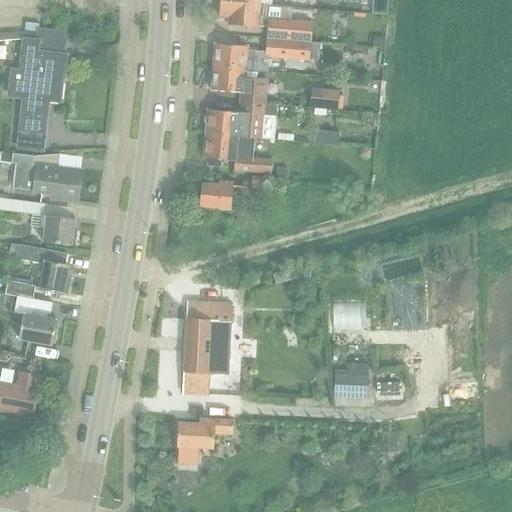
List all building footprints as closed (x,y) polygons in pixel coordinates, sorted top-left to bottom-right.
[(372,0),(372,13),(387,14),(388,0),(372,0)] [(293,7),(271,5),(221,1),(219,18),(229,18),(229,26),(258,28),(269,28),(269,19),(292,21),(293,7)] [(269,28),(268,38),(310,42),(311,22),(292,21),(269,19),(269,28)] [(26,23),(0,24),(0,41),(25,40),(20,73),(10,72),(7,95),(23,97),(19,130),(43,133),(47,100),(59,102),(66,58),(63,58),(65,44),(63,44),(64,36),(39,33),(39,25),(26,23)] [(268,38),(267,52),(270,53),(270,56),(318,60),(319,43),(310,42),(268,38)] [(216,44),(214,67),(246,70),(255,71),(269,72),(270,56),(270,53),(267,52),(247,51),(248,47),(216,44)] [(246,70),(214,67),(212,91),(244,94),(243,103),(264,105),(266,81),(259,80),(259,72),(255,71),(246,70)] [(311,107),(338,110),(340,92),(313,89),(311,107)] [(209,111),(207,134),(261,139),(263,116),(275,117),(276,106),(264,105),(243,103),(243,113),(209,111)] [(334,128),(315,127),(313,143),(333,145),(334,128)] [(219,168),(220,160),(236,161),(235,171),(272,175),(273,162),(252,160),(254,139),(261,139),(207,134),(205,158),(207,159),(206,163),(210,167),(219,168)] [(1,150),(0,160),(0,162),(11,164),(12,152),(1,150)] [(60,155),(33,157),(12,155),(11,164),(10,166),(15,166),(12,189),(53,194),(53,200),(78,203),(82,172),(58,169),(60,155)] [(276,168),(275,179),(287,180),(288,169),(276,168)] [(252,175),(251,188),(268,190),(269,177),(252,175)] [(247,196),(248,188),(234,186),(234,183),(219,182),(219,185),(202,184),(200,208),(231,211),(233,195),(247,196)] [(0,206),(1,206),(0,211),(43,217),(42,228),(46,228),(44,243),(72,246),(76,220),(44,216),(46,205),(0,198),(0,206)] [(30,248),(29,256),(24,255),(23,261),(44,265),(40,289),(64,294),(69,267),(65,266),(67,255),(30,248)] [(16,251),(0,249),(0,264),(14,266),(16,251)] [(297,279),(294,269),(274,274),(277,285),(297,279)] [(6,282),(4,295),(5,295),(32,301),(35,288),(6,282)] [(52,305),(32,301),(5,295),(4,303),(16,306),(14,314),(24,316),(19,340),(52,346),(53,343),(55,344),(57,334),(54,334),(57,322),(49,320),(52,305)] [(185,354),(183,395),(209,397),(210,375),(229,376),(233,304),(187,302),(186,340),(192,340),(191,354),(185,354)] [(334,370),(333,397),(367,398),(368,372),(334,370)] [(38,376),(20,372),(17,386),(0,383),(0,408),(33,414),(38,390),(35,389),(38,376)] [(178,447),(177,464),(200,466),(201,449),(214,449),(215,436),(233,437),(234,421),(200,419),(200,424),(179,423),(178,447)]
